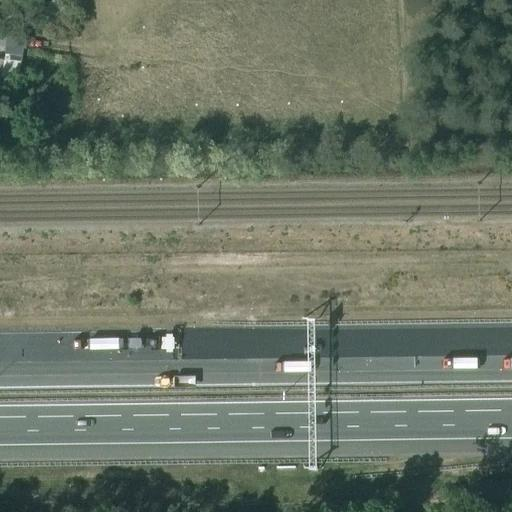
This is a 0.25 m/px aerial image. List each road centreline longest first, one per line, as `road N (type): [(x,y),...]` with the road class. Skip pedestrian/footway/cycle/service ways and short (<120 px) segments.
road 1 (motorway): [(0,425),(511,418)]
road 2 (motorway): [(511,362),(0,369)]
road 3 (track): [(511,130),(412,132),(402,110),(401,0)]
